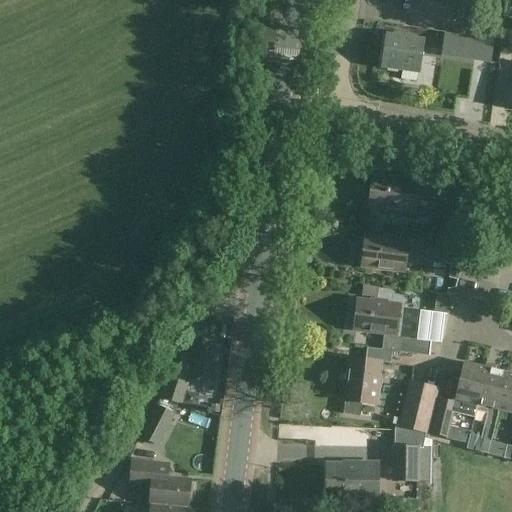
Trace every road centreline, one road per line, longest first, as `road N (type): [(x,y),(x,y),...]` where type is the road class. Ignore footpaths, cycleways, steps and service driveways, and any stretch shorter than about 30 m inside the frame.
road 1 (secondary): [(228,511),(281,95)]
road 2 (track): [(85,511),(263,222)]
road 3 (residential): [(511,152),(333,108)]
road 4 (residential): [(511,345),(475,336),(511,200)]
